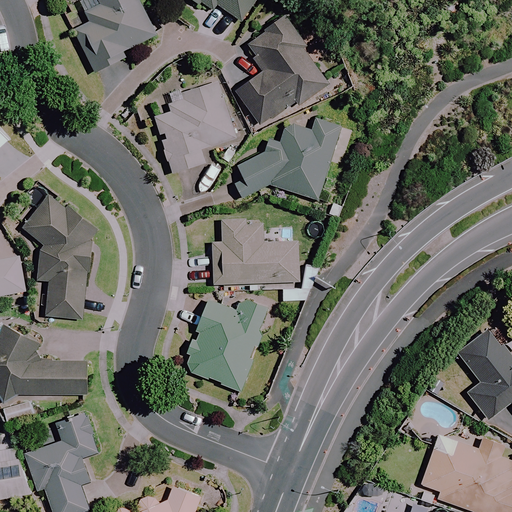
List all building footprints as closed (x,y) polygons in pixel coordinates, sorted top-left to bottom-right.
[(143,15),(135,0),(93,0),(81,7),(89,23),(72,32),(95,75),(125,59),(122,53),(158,35),(147,13),(143,15)] [(256,0),(189,0),(211,15),(217,7),(240,23),(256,0)] [(328,86),(288,14),(259,30),(262,36),(246,45),(263,75),(237,90),(257,126),(328,86)] [(236,138),(216,82),(183,94),(185,101),(151,113),(172,175),(205,164),(200,151),(236,138)] [(340,132),(312,122),(294,126),(277,138),(279,141),(239,169),(255,193),(267,185),(316,202),(340,132)] [(0,128),(0,148),(10,140),(0,128)] [(64,207),(37,192),(19,230),(40,244),(35,282),(45,284),(44,317),(84,321),(93,238),(69,199),(64,207)] [(262,243),(262,225),(222,226),(222,244),(212,244),(213,285),(298,283),(298,243),(262,243)] [(0,296),(24,292),(18,260),(0,262),(0,296)] [(220,383),(219,388),(240,395),(265,308),(239,300),(236,308),(206,299),(184,373),(220,383)] [(40,341),(6,330),(0,332),(0,399),(2,403),(16,396),(89,395),(88,361),(40,361),(40,341)] [(511,353),(509,356),(487,330),(457,355),(480,383),(466,395),(489,422),(511,402),(511,353)] [(33,418),(30,403),(2,409),(5,424),(33,418)] [(97,453),(85,417),(60,425),(65,441),(24,454),(36,491),(44,489),(51,511),(87,511),(88,511),(80,485),(89,482),(81,458),(97,453)] [(503,446),(462,431),(458,443),(438,436),(420,486),(439,492),(436,499),(472,511),(511,511),(511,462),(499,458),(503,446)] [(0,460),(0,500),(26,495),(19,456),(0,460)] [(194,511),(200,498),(149,477),(142,496),(134,511),(130,511),(120,507),(117,511),(194,511)]
